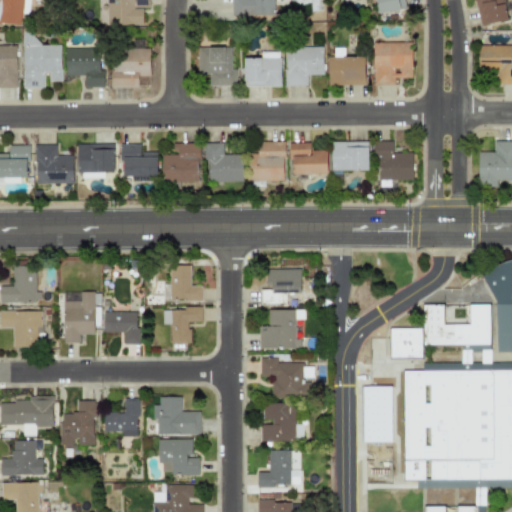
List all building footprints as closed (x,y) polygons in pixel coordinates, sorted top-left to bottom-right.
[(0,0),(0,23),(19,25),(21,0),(0,0)] [(147,0),(105,0),(106,26),(142,25),(141,7),(148,7),(147,0)] [(231,0),(231,16),(273,15),(272,0),(231,0)] [(404,9),(402,0),(373,0),(376,14),(404,9)] [(474,0),(477,24),(505,21),(502,0),(474,0)] [(22,88),(43,88),(43,73),(48,73),(48,81),(60,81),(60,45),(36,45),(36,32),(22,32),(22,88)] [(411,75),(410,42),(371,43),(372,85),(395,84),(394,76),(411,75)] [(15,46),(0,45),(0,88),(15,88),(15,46)] [(511,45),(477,45),(477,72),(497,72),(497,84),(511,84),(511,45)] [(284,85),(306,86),(307,75),(322,75),(322,47),(284,46),(284,85)] [(103,87),(102,70),(98,70),(97,47),(64,48),(64,76),(83,75),(84,87),(103,87)] [(208,86),(235,85),(235,69),(230,69),(230,47),(196,47),(197,74),(208,74),(208,86)] [(149,76),(148,48),(110,49),(111,88),(137,88),(137,76),(149,76)] [(279,51),(260,51),(260,57),(243,58),(243,87),(280,86),(279,51)] [(327,85),(364,85),(364,56),(327,57),(327,85)] [(283,181),(282,141),(256,142),(256,153),(246,153),(246,181),(283,181)] [(367,141),(330,142),(330,170),(367,170),(367,141)] [(391,141),(372,141),(372,157),(377,157),(377,187),(389,186),(389,180),(412,180),(411,152),(392,153),(391,141)] [(477,152),(476,186),(497,186),(498,181),(511,181),(511,141),(493,141),(493,152),(477,152)] [(112,143),(75,144),(76,173),(113,172),(112,143)] [(160,182),(198,182),(198,143),(171,143),(171,154),(160,154),(160,182)] [(222,155),(221,143),(203,143),(203,160),(207,159),(208,181),(241,181),(241,154),(222,155)] [(326,173),(325,150),(309,150),(309,143),(289,143),(290,174),(326,173)] [(34,184),(72,183),(72,155),(55,155),(55,144),(33,145),(34,184)] [(156,151),(139,152),(139,144),(120,144),(120,176),(156,176),(156,151)] [(0,153),(0,177),(28,177),(27,145),(7,145),(8,153),(0,153)] [(511,352),(496,353),(496,302),(480,274),(485,271),(499,263),(511,259),(511,352)] [(11,286),(0,285),(0,301),(39,302),(39,292),(34,292),(35,266),(11,265),(11,286)] [(200,286),(188,286),(189,265),(169,265),(168,300),(200,300),(200,286)] [(300,293),(299,269),(264,269),(265,288),(259,288),(260,304),(284,303),(283,293),(300,293)] [(62,343),(78,343),(78,334),(93,334),(93,291),(62,292),(62,343)] [(422,305),(442,305),(442,325),(468,324),(468,305),(488,305),(488,344),(422,345),(422,305)] [(200,308),(161,309),(161,325),(169,325),(169,343),(189,343),(188,322),(200,322),(200,308)] [(11,347),(35,347),(35,332),(40,332),(40,311),(0,310),(0,327),(11,327),(11,347)] [(303,310),(267,310),(266,326),(258,326),(258,348),(299,349),(299,338),(294,338),(294,319),(302,319),(303,310)] [(138,312),(102,311),(102,332),(122,332),(122,344),(137,344),(138,312)] [(389,328),(421,328),(421,359),(389,359),(389,328)] [(270,398),(304,398),(304,363),(276,363),(276,358),(258,358),(258,376),(270,376),(270,398)] [(423,480),(403,480),(402,371),(423,371),(423,480)] [(428,371),(429,480),(478,479),(477,371),(428,371)] [(511,479),(511,371),(485,371),(485,479),(511,479)] [(362,387),(389,387),(389,441),(362,441),(362,387)] [(51,426),(51,396),(27,396),(27,402),(0,402),(0,425),(21,425),(21,436),(34,435),(34,427),(51,426)] [(198,411),(179,411),(179,397),(157,397),(157,405),(154,405),(154,435),(198,435),(198,411)] [(102,412),(102,432),(120,431),(121,436),(137,436),(136,398),(122,398),(122,412),(102,412)] [(75,401),(75,413),(60,413),(60,446),(74,446),(74,445),(93,445),(93,401),(75,401)] [(259,422),(258,441),(293,441),(293,403),(262,403),(261,422),(259,422)] [(190,439),(157,439),(158,472),(170,471),(170,475),(198,475),(197,458),(191,458),(190,439)] [(0,458),(0,474),(41,474),(41,458),(34,458),(33,440),(10,441),(11,458),(0,458)] [(255,472),(255,486),(298,486),(298,450),(267,450),(267,472),(255,472)] [(0,483),(1,500),(14,499),(14,511),(37,511),(37,482),(0,483)] [(151,491),(151,511),(201,511),(201,504),(190,504),(190,484),(159,484),(159,492),(151,491)] [(288,511),(289,503),(271,502),(271,500),(256,500),(255,511),(288,511)]
